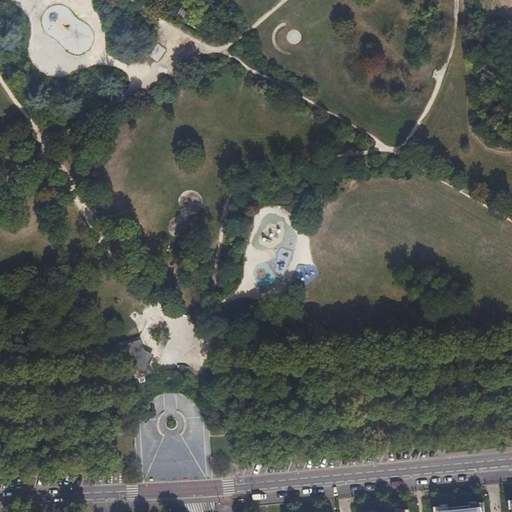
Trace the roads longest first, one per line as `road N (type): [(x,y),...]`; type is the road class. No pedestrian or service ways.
road 1 (unclassified): [(194,487),(511,458)]
road 2 (unclassified): [(0,498),(194,487)]
